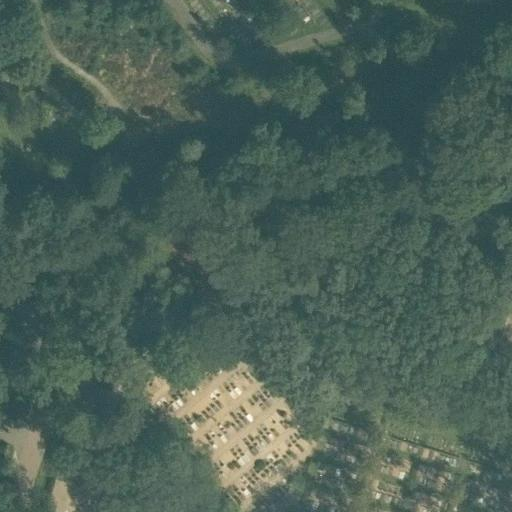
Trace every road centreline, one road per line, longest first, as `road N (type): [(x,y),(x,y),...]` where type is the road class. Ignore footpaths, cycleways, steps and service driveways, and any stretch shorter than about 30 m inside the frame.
road 1 (track): [(0,273),(511,134)]
road 2 (unclassified): [(19,511),(61,372)]
